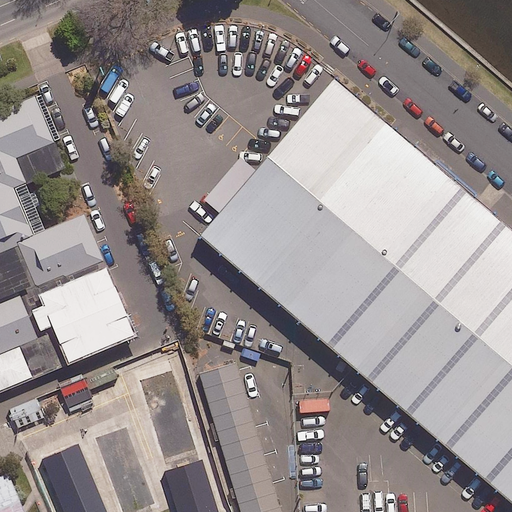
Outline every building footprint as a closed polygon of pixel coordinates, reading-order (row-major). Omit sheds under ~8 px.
[(511,230),(331,76),(194,236),(316,339),(307,350),(326,366),(336,355),(511,504),(511,230)] [(0,394),(136,338),(85,215),(46,231),(26,183),(66,167),(36,96),(0,110),(0,394)] [(158,264),(118,281),(151,358),(190,342),(158,264)] [(198,445),(171,358),(132,371),(159,457),(198,445)] [(279,511),(235,362),(198,373),(239,511),(279,511)] [(144,511),(160,506),(128,419),(89,434),(117,511),(144,511)] [(105,511),(76,441),(38,457),(60,511),(105,511)] [(218,511),(201,455),(162,467),(175,511),(218,511)] [(22,511),(6,473),(0,475),(0,511),(22,511)]
